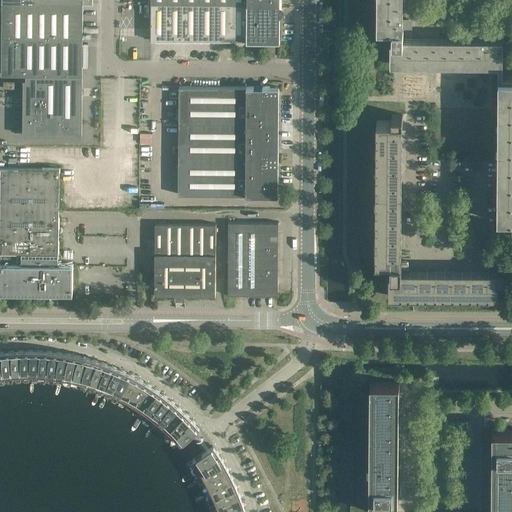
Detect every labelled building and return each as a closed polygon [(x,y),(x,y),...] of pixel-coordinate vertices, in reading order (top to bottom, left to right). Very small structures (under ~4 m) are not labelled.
[(81,136),(81,97),(83,3),(93,3),(92,0),(1,0),(0,75),(25,75),(25,79),(22,79),(22,135),(81,136)] [(150,0),(150,40),(279,41),(279,0),(150,0)] [(398,28),(398,18),(398,0),(377,0),(377,28),(392,28),(392,41),(393,41),(392,63),(498,64),(498,42),(410,41),(410,37),(410,29),(398,28)] [(511,78),(498,78),(497,78),(496,218),(511,219),(511,225),(511,224),(511,78)] [(267,87),(178,87),(177,195),(278,195),(278,168),(280,168),(280,150),(278,150),(278,96),(281,96),(281,91),(284,91),(284,84),(267,83),(267,87)] [(402,114),(392,114),(392,121),(377,121),(375,261),(390,261),(390,274),(388,274),(388,296),(497,297),(498,282),(504,282),(504,271),(497,271),(497,275),(402,274),(402,271),(401,271),(401,269),(408,269),(408,261),(401,261),(401,260),(398,260),(399,121),(402,121),(402,114)] [(58,209),(65,209),(130,210),(130,148),(41,148),(17,147),(17,168),(0,168),(0,253),(0,255),(0,293),(72,294),(72,264),(57,264),(57,254),(58,254),(58,209)] [(227,222),(227,295),(276,296),(277,222),(227,222)] [(153,294),(174,295),(214,295),(215,224),(154,224),(153,294)] [(10,376),(19,375),(18,351),(8,352),(10,376)] [(27,351),(18,351),(19,375),(28,375),(27,351)] [(28,375),(36,375),(37,351),(27,351),(28,375)] [(47,352),(37,351),(36,375),(45,376),(47,352)] [(8,352),(0,353),(0,363),(2,377),(10,376),(8,352)] [(45,376),(53,376),(56,353),(47,352),(45,376)] [(66,354),(56,353),(53,376),(62,378),(66,354)] [(66,354),(62,378),(70,379),(75,356),(66,354)] [(75,356),(70,379),(79,381),(85,358),(75,356)] [(85,358),(79,381),(87,383),(94,361),(85,358)] [(94,361),(87,383),(95,386),(103,364),(94,361)] [(103,364),(95,386),(103,389),(112,367),(103,364)] [(112,367),(103,389),(111,393),(121,371),(112,367)] [(121,371),(111,393),(119,396),(130,375),(121,371)] [(119,396),(127,400),(138,380),(130,375),(119,396)] [(127,400),(134,405),(147,385),(138,380),(127,400)] [(394,483),(394,382),(373,382),(372,511),(394,511),(394,497),(400,497),(400,483),(394,483)] [(141,409),(155,390),(147,385),(134,405),(141,409)] [(148,414),(162,395),(155,390),(141,409),(148,414)] [(148,414),(155,420),(170,401),(162,395),(148,414)] [(155,420),(162,425),(177,408),(170,401),(155,420)] [(162,425),(168,431),(184,414),(177,408),(162,425)] [(168,431),(174,437),(191,421),(184,414),(168,431)] [(191,421),(174,437),(180,444),(198,428),(191,421)] [(511,511),(511,429),(494,429),(494,448),(493,511),(511,511)] [(212,446),(203,452),(192,460),(197,467),(217,454),(212,446)] [(217,454),(197,467),(202,474),(222,462),(217,454)] [(222,462),(202,474),(206,482),(227,471),(222,462)] [(227,471),(206,482),(210,489),(231,479),(227,471)] [(231,479),(210,489),(213,497),(235,488),(231,479)] [(235,488),(213,497),(216,505),(238,497),(235,488)] [(238,497),(216,505),(218,511),(223,511),(242,506),(238,497)]
